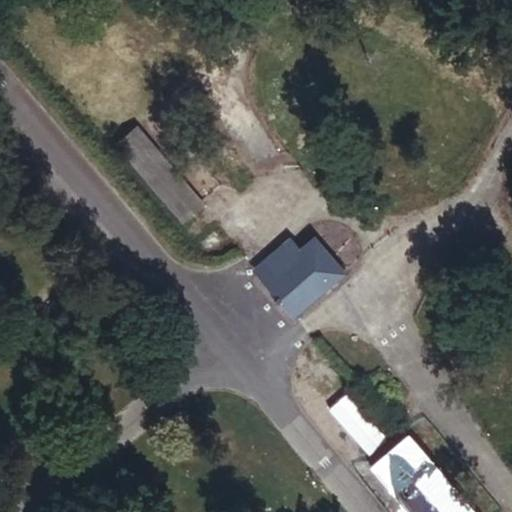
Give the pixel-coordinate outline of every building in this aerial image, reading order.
[(142,123),(123,140),(188,216),(207,200),(142,123)] [(285,298),(297,312),(344,271),(316,238),(268,279),(279,291),(275,294),(281,301),(285,298)] [(414,437),(403,445),(429,477),(439,469),(414,437)] [(429,477),(403,445),(379,464),(416,511),(455,511),(442,494),(429,477)] [(442,494),(455,511),(474,511),(453,484),(442,494)]
